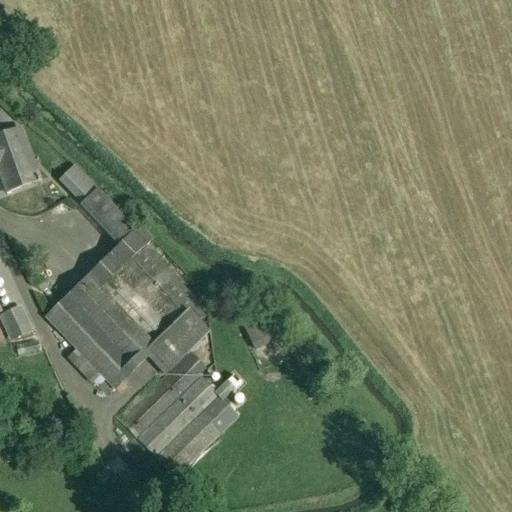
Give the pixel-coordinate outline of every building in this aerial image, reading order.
[(29,170),(16,132),(0,137),(0,177),(6,194),(39,182),(34,169),(29,170)] [(97,191),(85,177),(69,191),(81,205),(97,191)] [(97,191),(81,205),(78,208),(87,217),(105,199),(97,191)] [(153,241),(141,228),(45,318),(76,351),(66,360),(91,386),(101,377),(114,391),(147,359),(163,377),(173,368),(175,370),(119,422),(173,479),(221,434),(202,414),(218,399),(199,380),(206,373),(189,356),(180,365),(177,363),(207,334),(197,324),(207,314),(145,248),(153,241)] [(33,333),(21,308),(0,316),(0,323),(9,343),(33,333)] [(18,357),(41,352),(38,343),(15,348),(18,357)] [(241,385),(233,376),(214,394),(222,403),(241,385)]
